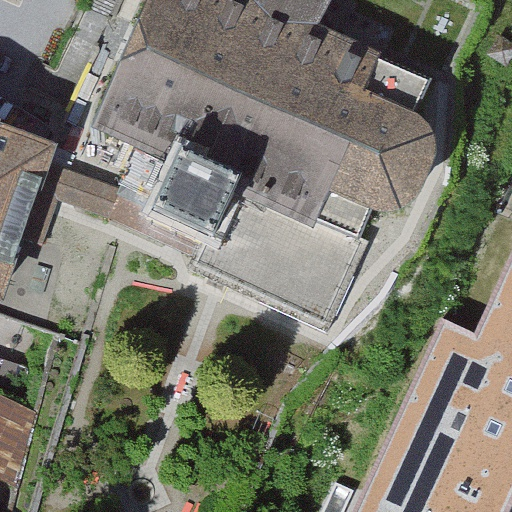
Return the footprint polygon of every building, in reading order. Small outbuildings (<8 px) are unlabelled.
[(396,210),(410,200),(429,166),(431,146),(422,129),(411,121),(428,83),(309,30),(325,0),(249,0),(248,3),(242,0),(156,0),(100,128),(142,148),(122,193),(43,164),(19,234),(39,242),(54,194),(195,252),(189,268),(328,330),(343,299),(364,308),(389,291),(354,274),(369,242),(358,237),(370,209),(396,210)] [(0,288),(19,234),(43,164),(47,153),(0,134),(0,318),(54,336),(55,331),(0,313),(0,288)] [(511,258),(473,342),(439,327),(395,420),(352,401),(400,296),(389,291),(364,308),(358,324),(316,413),(384,444),(352,511),(503,511),(511,493),(511,258)] [(0,401),(0,477),(12,483),(32,416),(0,401)] [(0,511),(5,511),(12,483),(0,477),(0,511)]
